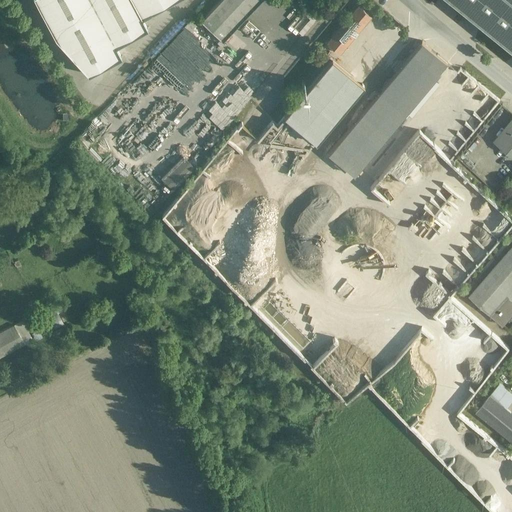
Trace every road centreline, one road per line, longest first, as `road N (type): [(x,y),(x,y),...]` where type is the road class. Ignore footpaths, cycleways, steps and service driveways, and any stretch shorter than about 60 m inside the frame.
road 1 (unknown): [(321,148),(272,194),(260,218),(266,248),(305,299),(362,307),(415,269),(404,232),(362,190)]
road 2 (residential): [(409,0),(511,83)]
